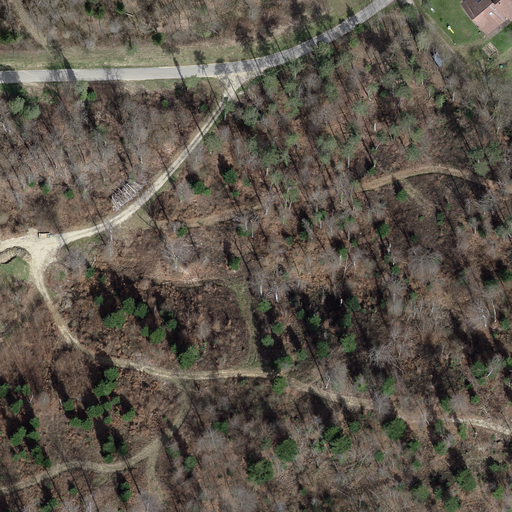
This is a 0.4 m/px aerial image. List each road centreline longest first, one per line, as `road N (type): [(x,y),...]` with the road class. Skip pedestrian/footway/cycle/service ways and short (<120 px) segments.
road 1 (unclassified): [(385,0),(333,35),(272,60),(215,71),(0,77)]
road 2 (track): [(215,71),(221,97),(126,215),(43,251),(41,293),(95,350)]
road 3 (track): [(511,91),(468,75),(406,0)]
